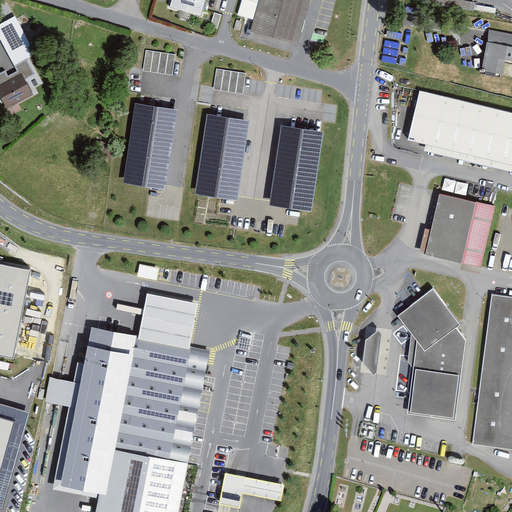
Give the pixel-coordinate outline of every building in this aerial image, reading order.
[(204,0),(171,0),(169,10),(200,18),(204,0)] [(309,0),(259,0),(251,33),(298,45),(309,0)] [(0,23),(0,37),(14,64),(27,57),(32,54),(28,46),(31,44),(15,15),(0,23)] [(511,36),(487,31),(479,72),(501,76),(502,64),(511,66),(511,36)] [(143,70),(172,74),(175,54),(146,50),(143,70)] [(6,70),(0,72),(0,94),(7,108),(34,93),(26,79),(36,74),(27,57),(14,64),(17,70),(8,75),(6,70)] [(214,88),(243,93),(246,72),(217,68),(214,88)] [(511,110),(420,89),(408,141),(429,146),(428,151),(511,169),(511,110)] [(177,108),(136,102),(123,180),(165,187),(177,108)] [(250,118),(207,112),(195,191),(238,198),(250,118)] [(324,129),(281,123),(269,203),(312,209),(324,129)] [(466,192),(468,182),(445,178),(443,187),(466,192)] [(493,207),(438,194),(423,254),(478,268),(493,207)] [(33,265),(0,258),(0,353),(15,357),(33,265)] [(159,267),(140,263),(137,275),(157,279),(159,267)] [(407,414),(455,420),(466,341),(456,328),(460,325),(433,290),(398,316),(412,334),(409,363),(413,368),(407,414)] [(511,295),(492,293),(473,444),(511,448),(511,295)] [(192,346),(99,326),(68,478),(107,484),(102,511),(182,511),(193,451),(210,350),(192,346)] [(378,330),(366,340),(363,362),(373,375),(377,372),(382,334),(378,330)] [(0,471),(15,422),(0,417),(0,471)] [(243,491),(246,476),(226,472),(220,503),(240,507),(243,491)] [(246,476),(243,491),(281,498),(284,483),(246,476)]
